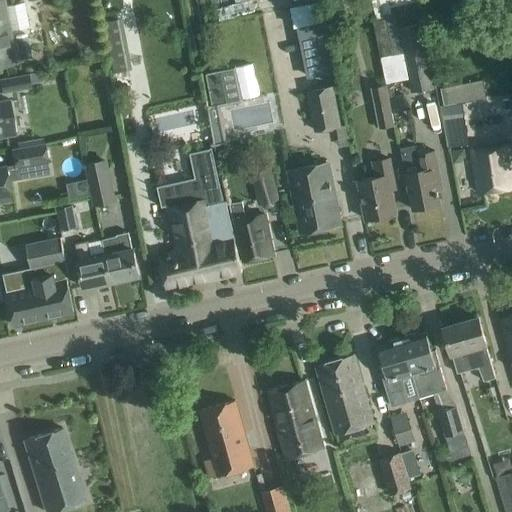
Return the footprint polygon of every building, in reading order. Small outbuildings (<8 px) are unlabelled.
[(0,0),(0,64),(16,62),(10,29),(29,26),(24,2),(5,6),(4,0),(0,0)] [(390,6),(418,1),(418,0),(372,0),(377,19),(392,16),(390,6)] [(464,0),(467,11),(483,8),(481,0),(464,0)] [(121,16),(102,21),(112,71),(131,68),(121,16)] [(324,22),(302,27),(313,78),(334,73),(324,22)] [(423,22),(399,27),(412,92),(436,87),(423,22)] [(108,62),(100,63),(102,75),(110,73),(108,62)] [(219,104),(241,100),(235,66),(204,71),(217,142),(225,141),(219,104)] [(29,73),(0,78),(0,83),(2,93),(31,87),(29,73)] [(463,102),(473,101),(488,98),(484,80),(438,89),(451,150),(470,146),(465,116),(463,102)] [(346,125),(339,126),(332,87),(308,91),(316,131),(337,127),(341,147),(350,146),(346,125)] [(389,87),(373,90),(381,130),(396,127),(389,87)] [(401,97),(391,99),(393,108),(403,106),(401,97)] [(11,99),(0,100),(0,136),(17,134),(11,99)] [(0,166),(0,201),(1,201),(11,199),(8,180),(32,174),(31,167),(30,164),(47,160),(44,144),(12,149),(14,163),(5,165),(0,166)] [(511,187),(511,149),(511,145),(472,150),(478,192),(511,187)] [(461,162),(466,156),(465,148),(452,150),(454,163),(461,162)] [(196,179),(157,188),(162,207),(167,206),(177,249),(159,253),(163,269),(168,289),(242,271),(238,252),(226,202),(224,202),(212,149),(190,154),(196,179)] [(440,179),(437,159),(436,154),(421,157),(424,173),(406,176),(413,209),(440,204),(436,180),(440,179)] [(109,158),(85,163),(94,206),(118,201),(109,158)] [(340,225),(336,205),(328,162),(288,170),(301,233),(340,225)] [(395,188),(391,169),(390,163),(377,165),(380,177),(359,181),(366,219),(396,214),(391,189),(395,188)] [(260,203),(278,198),(269,169),(252,174),(260,203)] [(70,200),(92,195),(89,180),(67,184),(70,200)] [(274,255),(270,235),(265,214),(246,217),(243,201),(231,203),(242,261),(274,255)] [(72,205),(57,207),(61,230),(76,228),(72,205)] [(102,238),(112,282),(139,276),(130,232),(102,238)] [(69,277),(66,263),(60,237),(26,244),(31,267),(4,273),(16,325),(73,312),(66,278),(69,277)] [(88,242),(75,244),(80,268),(84,288),(112,282),(105,250),(90,253),(88,242)] [(511,314),(502,317),(511,353),(511,314)] [(487,344),(484,336),(479,317),(444,327),(452,354),(458,373),(479,367),(484,381),(496,377),(486,344),(487,344)] [(427,332),(403,339),(413,373),(420,397),(433,393),(453,460),(470,455),(456,406),(447,389),(436,349),(432,350),(427,332)] [(420,397),(413,373),(403,339),(378,346),(384,365),(380,366),(391,405),(407,401),(420,397)] [(374,422),(360,373),(354,354),(316,365),(335,433),(374,422)] [(287,459),(325,449),(306,380),(268,390),(287,459)] [(253,465),(241,420),(235,400),(200,410),(214,458),(205,460),(210,477),(253,465)] [(407,412),(391,417),(400,446),(417,441),(407,412)] [(46,511),(84,500),(62,427),(24,439),(46,511)] [(413,487),(410,480),(401,452),(379,459),(390,495),(413,487)] [(511,511),(511,474),(499,478),(504,499),(507,511),(511,511)] [(293,511),(286,485),(281,487),(262,493),(267,511),(293,511)]
